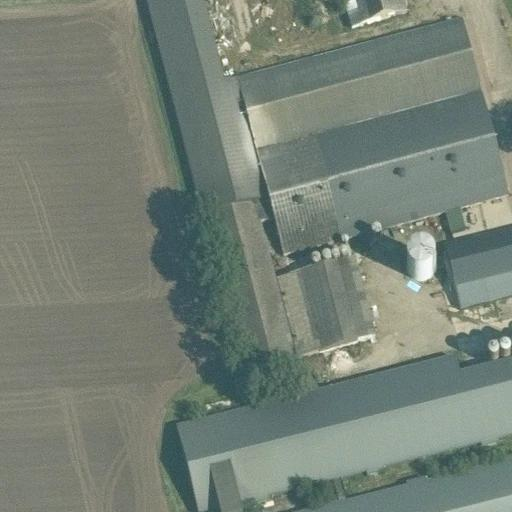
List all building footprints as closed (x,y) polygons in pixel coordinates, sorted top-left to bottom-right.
[(201,0),(160,0),(149,3),(203,216),(206,215),(268,199),(261,169),(248,117),(237,80),(223,83),(201,0)] [(344,0),(353,30),(406,14),(401,0),(344,0)] [(268,199),(206,215),(248,373),(288,363),(297,360),(376,339),(355,260),(276,281),(261,224),(275,220),(284,256),(445,214),(447,213),(460,210),(461,210),(489,202),(508,197),(481,93),(462,21),(237,80),(248,117),(261,169),(268,199)] [(511,298),(511,229),(447,247),(463,311),(511,298)] [(311,395),(177,429),(197,511),(218,511),(220,511),(240,511),(239,506),(332,482),(333,482),(337,502),(346,500),(344,491),(341,480),(366,474),(367,477),(384,473),(383,470),(481,445),(482,448),(499,444),(498,441),(511,437),(511,363),(459,377),(454,359),(321,393),(311,395)] [(297,360),(288,363),(311,395),(321,393),(297,360)] [(511,511),(511,457),(500,461),(501,464),(427,483),(426,480),(406,485),(407,488),(347,503),(346,500),(337,502),(336,502),(317,507),(318,511),(312,511),(511,511)]
